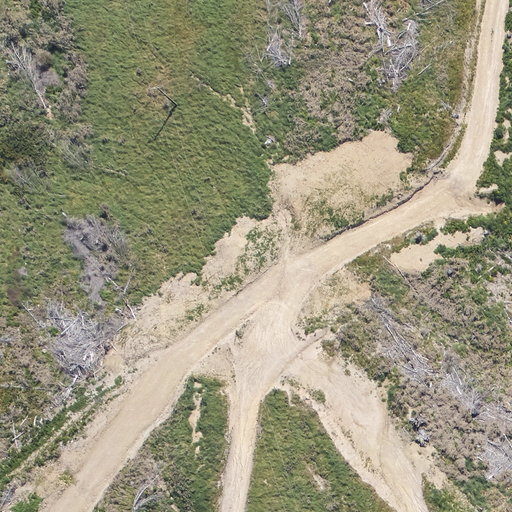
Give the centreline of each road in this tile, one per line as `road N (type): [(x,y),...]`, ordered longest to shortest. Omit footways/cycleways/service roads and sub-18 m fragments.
road 1 (track): [(498,0),(484,112),(471,156),(451,183),(337,252),(278,277),(171,367),(62,511)]
road 2 (track): [(292,272),(248,408),(231,511)]
road 3 (track): [(419,511),(364,426),(265,343)]
